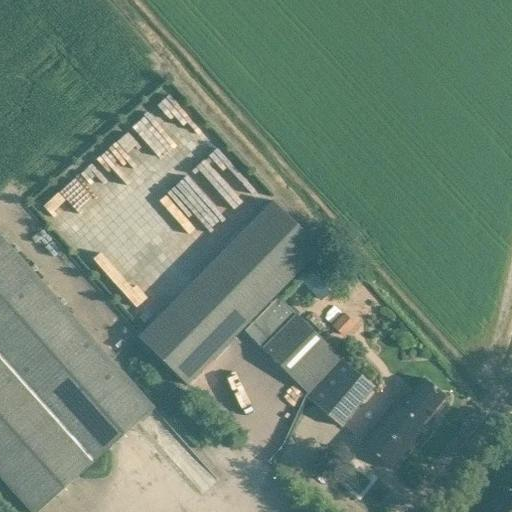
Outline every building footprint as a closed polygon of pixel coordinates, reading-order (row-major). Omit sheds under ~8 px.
[(272,201),(244,227),(231,241),(138,338),(189,386),(322,251),(272,201)] [(0,476),(22,501),(31,511),(39,511),(154,409),(0,235),(0,476)] [(320,264),(302,282),(320,301),(338,282),(320,264)] [(260,316),(245,331),(307,393),(342,359),(278,297),(260,316)] [(344,313),(333,325),(343,335),(354,323),(344,313)] [(115,331),(103,342),(113,353),(125,342),(115,331)] [(375,387),(343,360),(308,394),(340,422),(375,387)] [(446,396),(425,379),(402,407),(397,403),(362,444),(378,457),(393,470),(428,429),(422,424),(446,396)] [(487,511),(511,511),(511,497),(504,491),(487,511)]
